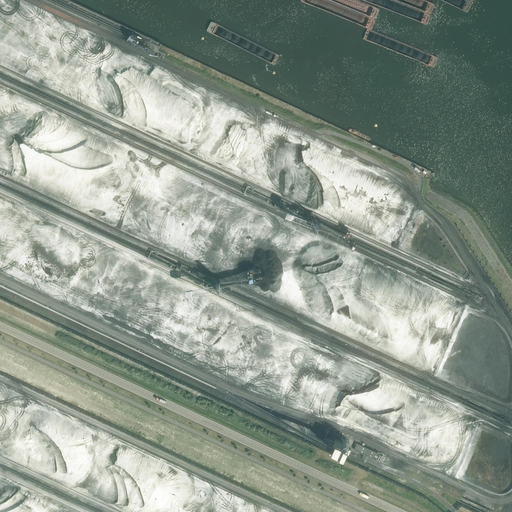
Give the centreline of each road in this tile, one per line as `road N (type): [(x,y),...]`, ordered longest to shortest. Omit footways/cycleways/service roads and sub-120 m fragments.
road 1 (track): [(24,0),(399,175),(444,227),(511,336)]
road 2 (track): [(0,194),(511,431)]
road 3 (track): [(511,496),(483,497),(0,281)]
road 4 (track): [(0,66),(485,293)]
road 5 (unclassified): [(396,511),(0,327)]
